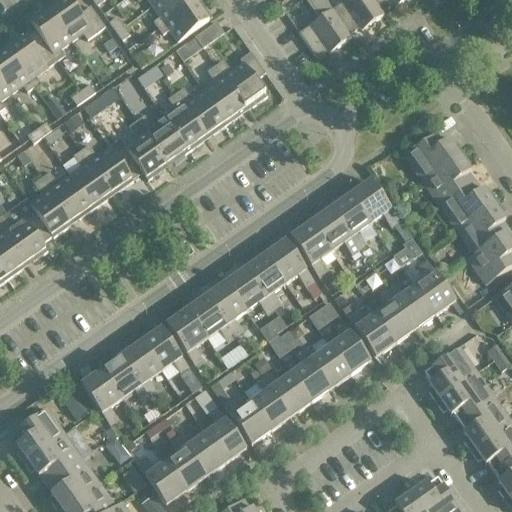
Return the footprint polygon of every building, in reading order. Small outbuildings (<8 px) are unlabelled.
[(67,0),(61,0),(55,5),(57,8),(50,13),(71,44),(83,37),(87,43),(105,31),(90,9),(80,17),(67,0)] [(105,3),(102,0),(90,0),(97,9),(105,3)] [(135,0),(138,3),(141,0),(145,0),(152,9),(165,0),(135,0)] [(165,0),(152,9),(160,20),(153,25),(158,32),(199,3),(196,0),(165,0)] [(332,12),(323,0),(305,0),(304,1),(318,22),(299,36),(316,61),(335,48),(337,51),(352,40),(350,37),(349,38),(332,13),(332,12)] [(349,0),(332,12),(332,13),(349,38),(350,37),(367,25),(369,28),(384,17),(382,14),(381,15),(371,0),(349,0)] [(371,0),(381,15),(382,14),(400,2),(402,5),(408,0),(371,0)] [(206,12),(199,3),(158,32),(163,38),(169,34),(177,45),(208,23),(202,15),(206,12)] [(71,44),(50,13),(42,19),(39,16),(29,23),(36,33),(26,40),(37,56),(46,48),(57,64),(65,59),(60,52),(71,44)] [(117,20),(109,26),(115,35),(123,29),(117,20)] [(224,37),(216,25),(195,40),(203,52),(224,37)] [(130,38),(123,29),(115,35),(122,44),(130,38)] [(37,56),(26,40),(17,46),(15,43),(5,50),(33,91),(40,86),(35,80),(57,64),(46,48),(37,56)] [(195,41),(187,48),(194,57),(202,51),(195,41)] [(112,43),(104,49),(108,55),(116,49),(112,43)] [(33,91),(5,50),(0,53),(0,80),(11,96),(22,89),(27,95),(33,91)] [(142,55),(134,61),(141,71),(149,66),(142,55)] [(223,64),(215,69),(244,111),(250,107),(252,110),(267,100),(256,83),(265,77),(250,55),(240,63),(242,66),(230,74),(223,64)] [(168,66),(161,71),(167,79),(174,75),(168,66)] [(156,68),(147,74),(154,84),(163,78),(156,68)] [(244,111),(215,69),(207,75),(215,85),(203,94),(227,128),(241,118),(239,115),(244,111)] [(11,96),(0,80),(0,114),(5,111),(0,104),(11,96)] [(90,88),(80,95),(86,103),(95,96),(90,88)] [(191,102),(184,91),(176,97),(205,138),(211,135),(213,138),(227,128),(203,94),(191,102)] [(86,103),(80,95),(71,101),(77,109),(86,103)] [(205,138),(176,97),(168,102),(175,113),(164,121),(188,156),(202,146),(200,142),(205,138)] [(97,102),(84,111),(91,122),(104,112),(97,102)] [(75,118),(64,126),(71,135),(82,127),(75,118)] [(152,130),(144,119),(137,124),(166,166),(171,162),(174,166),(188,156),(164,121),(152,130)] [(166,166),(137,124),(129,130),(136,141),(114,157),(113,157),(122,170),(133,162),(143,176),(142,176),(148,184),(163,173),(161,170),(166,166)] [(46,126),(37,133),(42,140),(51,134),(46,126)] [(42,140),(37,133),(28,139),(33,147),(42,140)] [(439,135),(404,160),(412,171),(414,170),(424,184),(463,156),(456,146),(450,150),(439,135)] [(50,137),(44,141),(49,147),(55,143),(50,137)] [(89,148),(81,154),(110,196),(116,192),(118,195),(133,184),(132,183),(142,176),(143,176),(133,162),(122,170),(113,157),(114,157),(109,150),(96,159),(89,148)] [(110,196),(81,154),(73,159),(81,170),(69,178),(93,213),(107,203),(105,199),(110,196)] [(23,155),(16,159),(23,169),(30,165),(23,155)] [(470,166),(463,156),(424,184),(433,198),(432,199),(439,209),(474,184),(464,170),(470,166)] [(57,186),(50,176),(42,181),(71,223),(76,219),(79,223),(93,213),(69,178),(57,186)] [(71,223),(42,181),(34,187),(42,198),(29,206),(33,213),(34,213),(43,226),(32,233),(41,247),(42,246),(52,239),(53,241),(68,230),(66,227),(71,223)] [(485,199),(474,184),(439,209),(447,220),(448,219),(458,233),(498,205),(490,195),(485,199)] [(391,213),(371,186),(365,190),(363,188),(350,198),(370,227),(382,219),(391,230),(394,228),(399,225),(391,213)] [(396,188),(390,192),(396,201),(402,197),(396,188)] [(370,227),(350,198),(336,208),(337,210),(331,214),(359,253),(366,248),(358,236),(370,227)] [(505,215),(498,205),(458,233),(468,247),(466,248),(473,257),(474,258),(509,234),(499,219),(505,215)] [(34,213),(33,213),(11,229),(3,218),(0,220),(0,230),(25,265),(30,262),(32,265),(47,254),(42,246),(41,247),(32,233),(43,226),(34,213)] [(359,253),(331,214),(325,218),(324,216),(310,226),(331,255),(343,246),(352,258),(359,253)] [(399,225),(394,228),(406,245),(411,241),(399,225)] [(331,255),(310,226),(297,235),(298,237),(291,242),(311,269),(319,281),(327,275),(319,264),(331,255)] [(25,265),(0,230),(0,272),(7,283),(22,273),(19,269),(25,265)] [(511,246),(511,237),(509,234),(474,258),(473,257),(469,260),(479,275),(478,276),(486,288),(511,269),(511,250),(510,248),(511,246)] [(306,273),(286,245),(279,250),(278,248),(264,258),(285,287),(297,279),(306,290),(314,285),(305,273),(306,273)] [(366,248),(359,253),(364,260),(371,255),(366,248)] [(285,287),(264,258),(251,267),(252,269),(246,274),(274,313),(281,308),(273,296),(285,287)] [(426,281),(414,289),(435,319),(455,304),(434,275),(426,264),(418,269),(426,281)] [(274,313),(246,274),(240,278),(239,276),(225,285),(246,315),(258,306),(266,318),(274,313)] [(246,315),(225,285),(212,295),(213,297),(207,301),(234,340),(242,335),(233,324),(246,315)] [(393,287),(386,292),(415,333),(435,319),(414,289),(402,298),(393,287)] [(503,313),(504,311),(511,322),(511,288),(495,301),(503,313)] [(415,333),(386,292),(379,297),(387,308),(375,317),(395,347),(415,333)] [(234,340),(207,301),(201,305),(200,304),(186,313),(207,343),(219,334),(227,345),(234,340)] [(329,307),(324,311),(332,323),(338,319),(329,307)] [(350,308),(342,314),(346,319),(354,313),(350,308)] [(207,343),(186,313),(172,323),(174,325),(167,330),(186,357),(195,368),(203,363),(194,351),(207,343)] [(355,331),(354,332),(374,359),(375,361),(395,347),(375,317),(363,326),(354,314),(346,320),(355,331)] [(341,341),(329,349),(350,379),(370,364),(349,335),(341,324),(333,329),(341,341)] [(298,329),(291,334),(296,342),(302,338),(302,335),(298,329)] [(181,360),(162,333),(155,338),(154,336),(140,345),(161,375),(173,366),(181,378),(189,372),(181,361),(181,360)] [(288,335),(282,340),(291,352),(298,348),(288,335)] [(161,375),(140,345),(126,355),(128,357),(122,361),(149,400),(157,395),(148,384),(161,375)] [(308,347),(301,352),(330,393),(350,379),(329,349),(316,358),(308,347)] [(503,357),(496,347),(488,353),(495,363),(503,357)] [(434,391),(428,395),(435,405),(475,377),(465,363),(467,362),(459,351),(424,375),(434,391)] [(330,393),(301,352),(294,357),(302,368),(290,377),(310,406),(330,393)] [(227,355),(220,360),(226,370),(234,365),(227,355)] [(510,368),(503,358),(495,363),(502,374),(510,368)] [(149,400),(122,361),(116,365),(115,363),(101,373),(122,402),(134,394),(142,405),(149,400)] [(264,363),(255,369),(261,378),(270,371),(264,363)] [(122,402),(101,373),(87,383),(89,385),(82,389),(101,417),(110,428),(117,423),(109,411),(122,402)] [(269,374),(262,379),(291,420),(310,406),(290,377),(277,386),(269,374)] [(485,391),(475,377),(435,405),(443,415),(448,411),(459,425),(494,400),(487,390),(485,391)] [(291,420),(262,379),(255,384),(263,396),(250,405),(271,434),(291,420)] [(218,385),(210,391),(215,398),(223,392),(218,385)] [(77,389),(61,400),(76,422),(92,410),(77,389)] [(502,411),(494,400),(459,425),(469,440),(463,444),(470,454),(510,426),(500,412),(502,411)] [(222,407),(230,419),(251,448),(271,434),(250,405),(238,413),(230,402),(222,407)] [(46,411),(11,436),(18,446),(16,447),(20,453),(16,456),(23,466),(62,438),(53,424),(54,423),(46,411)] [(217,428),(205,437),(225,466),(246,452),(225,423),(217,411),(209,417),(217,428)] [(511,429),(510,426),(470,454),(477,464),(483,460),(493,474),(511,461),(511,429)] [(172,433),(166,437),(171,444),(177,439),(172,433)] [(184,434),(177,439),(206,480),(225,466),(205,437),(192,446),(184,434)] [(72,452),(62,438),(23,466),(30,476),(34,473),(38,479),(40,478),(46,486),(81,461),(74,451),(72,452)] [(206,480),(177,439),(171,444),(170,444),(178,456),(165,465),(186,494),(206,480)] [(114,440),(105,447),(118,465),(127,459),(114,440)] [(130,443),(124,447),(128,453),(135,449),(130,443)] [(89,472),(81,461),(46,486),(52,495),(50,497),(54,502),(50,505),(55,511),(61,511),(97,487),(87,473),(89,472)] [(511,461),(493,474),(503,489),(497,493),(505,503),(511,497),(511,461)] [(145,479),(164,506),(166,508),(186,494),(165,465),(153,473),(145,462),(137,467),(145,479)] [(422,491),(418,485),(407,492),(421,511),(459,511),(437,480),(422,491)] [(107,501),(97,487),(61,511),(113,511),(116,510),(115,509),(108,500),(107,501)] [(421,511),(407,492),(397,499),(402,505),(391,511),(421,511)] [(250,511),(249,511),(243,503),(229,511),(252,511),(250,511)]
